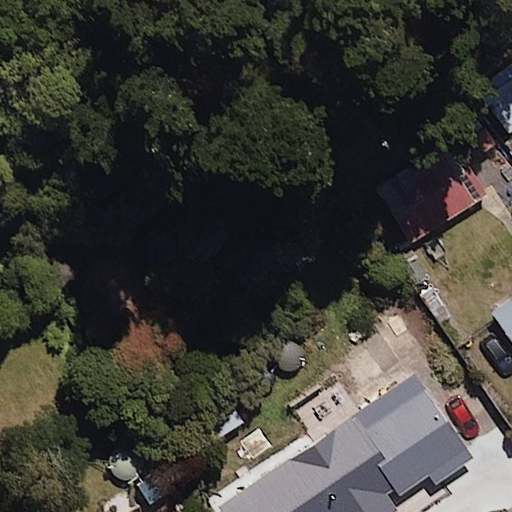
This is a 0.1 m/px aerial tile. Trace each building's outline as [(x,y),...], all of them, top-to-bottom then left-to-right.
[(483,196),(448,141),(376,187),(411,241),(483,196)] [(511,152),(511,153),(511,172),(496,189),(506,202),(511,197),(511,152)] [(511,297),(492,311),(511,340),(511,297)] [(469,460),(415,376),(333,429),(372,489),(388,478),(404,502),(469,460)] [(222,390),(191,414),(214,443),(245,419),(222,390)] [(119,486),(147,467),(129,439),(101,458),(119,486)] [(160,464),(132,481),(149,510),(177,492),(160,464)]
